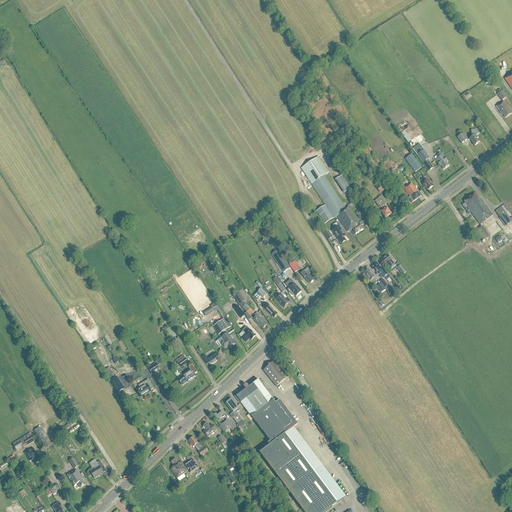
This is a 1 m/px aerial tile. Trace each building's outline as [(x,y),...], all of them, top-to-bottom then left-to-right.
[(476,17),(494,45),(511,34),(511,29),(496,4),(476,17)] [(501,62),(504,59),(497,52),(494,55),(501,62)] [(502,101),(507,97),(502,91),(497,94),(502,101)] [(505,118),(511,114),(503,102),(496,107),(501,114),(501,113),(505,118)] [(471,131),(472,138),(469,139),(474,146),(480,143),(476,136),(479,134),(477,130),(471,131)] [(462,144),(468,140),(463,134),(457,138),(462,144)] [(423,164),(428,172),(433,168),(427,161),(430,159),(421,146),(414,151),(418,156),(417,156),(423,164)] [(439,159),(435,161),(439,167),(440,166),(443,170),(448,166),(446,163),(447,162),(441,154),(437,156),(439,159)] [(417,172),(422,169),(413,157),(408,160),(417,172)] [(361,227),(363,225),(362,223),(359,224),(349,208),(346,209),(325,177),(329,174),(319,159),(302,169),(326,206),(317,212),(325,225),(334,219),(334,220),(338,217),(348,233),(352,231),(356,236),(363,231),(361,227)] [(349,191),(354,188),(347,173),(341,176),(349,191)] [(427,191),(432,187),(428,181),(427,182),(424,178),(421,181),(423,184),(422,185),(427,191)] [(380,193),(387,188),(383,182),(376,187),(380,193)] [(412,203),(421,197),(411,183),(404,188),(410,197),(409,198),(412,203)] [(480,226),(492,217),(475,194),(464,203),(465,204),(462,206),(464,209),(466,208),(467,210),(468,210),(480,226)] [(386,209),(384,206),(387,205),(383,198),(376,202),(380,209),(382,208),(384,211),(381,213),(386,219),(392,215),(387,209),(386,209)] [(393,203),(388,209),(394,215),(399,209),(393,203)] [(495,212),(500,218),(499,218),(505,227),(511,222),(506,213),(501,207),(495,212)] [(497,216),(487,221),(489,226),(500,221),(497,216)] [(489,237),(482,226),(471,234),(473,237),(475,236),(480,243),(489,237)] [(338,228),(332,232),(338,240),(338,239),(341,245),(346,242),(344,238),(343,236),(345,235),(341,229),(339,230),(338,228)] [(323,233),(328,241),(332,238),(328,230),(327,230),(323,233)] [(271,254),(283,273),(291,269),(279,250),(271,254)] [(387,266),(391,271),(395,268),(391,262),(387,256),(381,260),(386,267),(387,266)] [(295,261),(289,265),(294,273),(300,269),(295,261)] [(379,267),(376,264),(373,267),(376,272),(378,275),(379,274),(382,279),(384,278),(386,281),(389,278),(384,271),(383,271),(380,266),(379,267)] [(406,274),(400,267),(397,270),(402,277),(406,274)] [(304,272),(305,272),(301,275),(306,281),(307,280),(310,284),(314,281),(311,278),(312,278),(309,275),(311,273),(307,269),(304,272)] [(371,281),(374,285),(377,283),(375,281),(376,281),(371,274),(370,274),(368,271),(364,274),(365,274),(363,275),(368,282),(369,281),(370,282),(371,281)] [(281,284),(280,282),(278,279),(277,278),(273,280),(277,287),(278,286),(281,284)] [(278,286),(277,287),(282,293),(286,291),(281,284),(278,286)] [(288,289),(287,290),(289,292),(292,296),(294,295),(296,297),(302,292),(294,284),(288,289)] [(258,292),(264,298),(267,295),(261,289),(258,292)] [(251,310),(255,307),(243,292),(239,295),(251,310)] [(289,304),(281,296),(275,301),(281,307),(284,309),(289,304)] [(206,317),(219,309),(215,303),(210,306),(211,308),(203,313),(206,317)] [(267,304),(263,309),(270,316),(271,316),(274,319),(277,316),(272,311),(272,310),(267,304)] [(238,306),(234,309),(241,319),(245,316),(238,306)] [(256,319),(254,321),(256,323),(255,323),(259,328),(260,327),(263,330),(266,326),(262,322),(263,321),(260,319),(259,319),(260,317),(257,314),(254,317),(256,319)] [(233,330),(241,326),(238,322),(237,322),(235,319),(229,322),(233,330)] [(213,327),(218,336),(229,328),(224,320),(213,327)] [(242,332),(245,336),(242,339),(245,343),(249,340),(251,341),(255,337),(250,332),(246,328),(242,332)] [(229,338),(227,335),(217,342),(224,351),(228,348),(228,349),(234,345),(229,338)] [(215,371),(224,367),(222,363),(225,361),(223,357),(211,362),(215,371)] [(181,368),(188,363),(186,359),(179,364),(181,368)] [(277,387),(289,377),(276,361),(264,371),(277,387)] [(189,368),(190,370),(183,376),(183,375),(177,379),(182,386),(187,382),(187,383),(196,376),(194,374),(197,372),(192,365),(189,368)] [(118,393),(124,389),(117,377),(111,381),(118,393)] [(140,388),(136,391),(139,396),(141,398),(151,392),(151,391),(154,389),(148,380),(138,386),(139,388),(140,388)] [(282,412),(276,404),(277,404),(263,386),(264,384),(261,383),(259,380),(245,391),(243,388),(236,396),(241,401),(243,399),(245,401),(241,402),(252,417),(261,428),(272,444),(275,441),(305,481),(323,467),(288,420),(292,417),(286,409),(282,412)] [(226,405),(232,413),(230,415),(233,418),(237,423),(242,420),(237,413),(239,411),(239,409),(232,400),(226,405)] [(316,418),(322,414),(318,409),(313,414),(316,418)] [(231,429),(232,428),(233,427),(228,421),(226,421),(224,422),(222,419),(224,417),(221,413),(217,416),(217,415),(213,417),(216,422),(220,427),(221,428),(225,433),(225,432),(230,429),(231,429)] [(319,422),(327,440),(333,437),(324,420),(319,422)] [(217,431),(215,428),(213,425),(210,427),(207,424),(203,427),(204,428),(206,431),(204,433),(208,438),(217,431)] [(50,441),(41,426),(34,431),(46,449),(51,446),(49,442),(50,441)] [(29,434),(12,444),(17,452),(24,448),(27,446),(27,447),(30,445),(34,442),(31,437),(33,436),(31,433),(29,434)] [(201,458),(208,453),(204,448),(204,449),(199,443),(198,444),(193,438),(188,442),(193,448),(194,447),(199,452),(198,453),(201,458)] [(329,456),(328,456),(330,458),(334,456),(326,444),(322,447),(329,456)] [(38,462),(40,461),(32,449),(24,454),(30,462),(33,460),(36,465),(39,463),(38,462)] [(79,467),(74,459),(69,462),(74,470),(79,467)] [(177,479),(188,472),(182,463),(179,465),(176,460),(171,463),(174,468),(171,470),(177,479)] [(89,471),(86,475),(88,478),(92,476),(94,480),(103,475),(100,470),(103,468),(100,462),(97,464),(95,461),(89,464),(92,469),(89,471)] [(329,466),(324,469),(327,474),(332,470),(329,466)] [(189,470),(193,475),(198,472),(194,467),(189,470)] [(80,490),(84,487),(82,482),(83,482),(75,471),(66,476),(74,487),(77,485),(80,490)] [(231,483),(235,481),(229,471),(224,473),(229,480),(231,483)] [(240,471),(234,474),(237,480),(241,477),(243,480),(245,479),(240,471)] [(29,479),(26,473),(23,475),(22,474),(22,475),(21,474),(19,476),(20,478),(9,485),(11,488),(25,479),(26,481),(29,479)] [(6,507),(9,511),(22,511),(16,501),(6,507)] [(60,502),(52,508),(54,510),(55,511),(63,511),(65,511),(60,502)]
